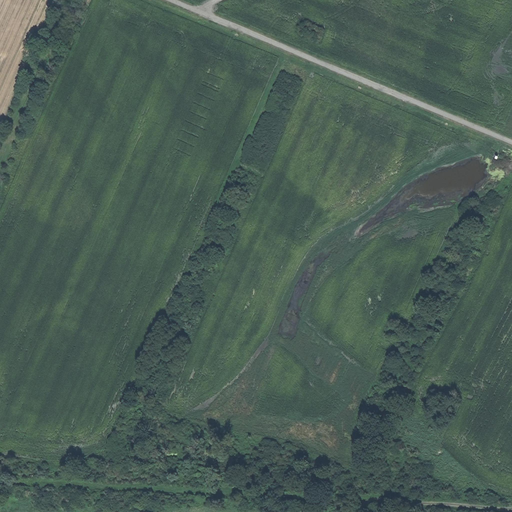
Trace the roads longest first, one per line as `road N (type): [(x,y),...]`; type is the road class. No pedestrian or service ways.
road 1 (track): [(174,0),(511,143)]
road 2 (track): [(511,508),(374,500),(359,511)]
